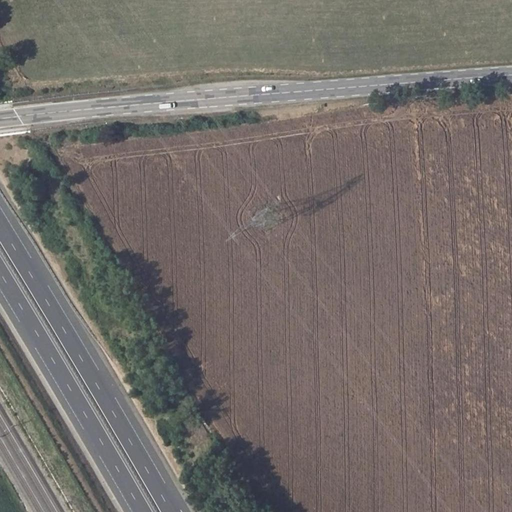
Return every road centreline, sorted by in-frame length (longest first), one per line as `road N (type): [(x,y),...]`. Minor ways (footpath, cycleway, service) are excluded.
road 1 (secondary): [(0,119),(511,75)]
road 2 (motorway): [(171,511),(0,224)]
road 3 (motorway): [(0,275),(141,511)]
